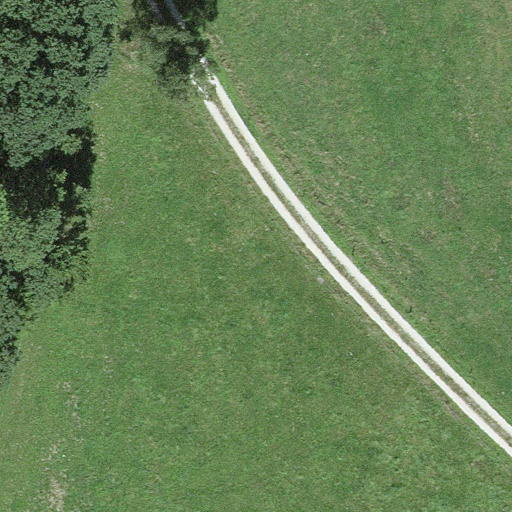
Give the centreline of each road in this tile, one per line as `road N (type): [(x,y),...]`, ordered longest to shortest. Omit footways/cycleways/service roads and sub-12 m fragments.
road 1 (track): [(511,437),(432,365),(289,202),(162,0)]
road 2 (track): [(0,310),(75,0)]
